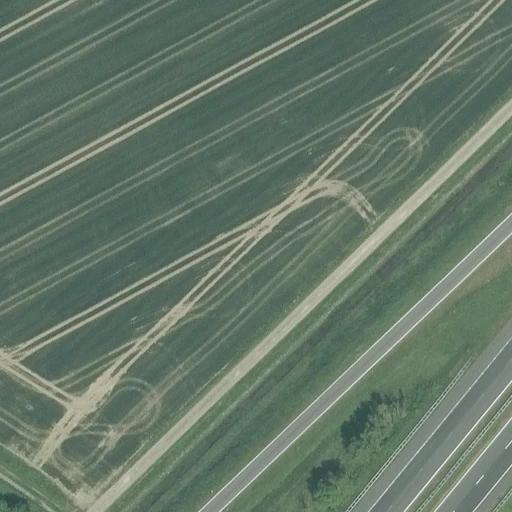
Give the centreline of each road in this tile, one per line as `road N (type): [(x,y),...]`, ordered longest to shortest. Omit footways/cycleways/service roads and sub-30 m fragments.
road 1 (unclassified): [(93,511),(511,103)]
road 2 (motorway): [(511,222),(211,511)]
road 3 (motorway): [(511,360),(385,511)]
